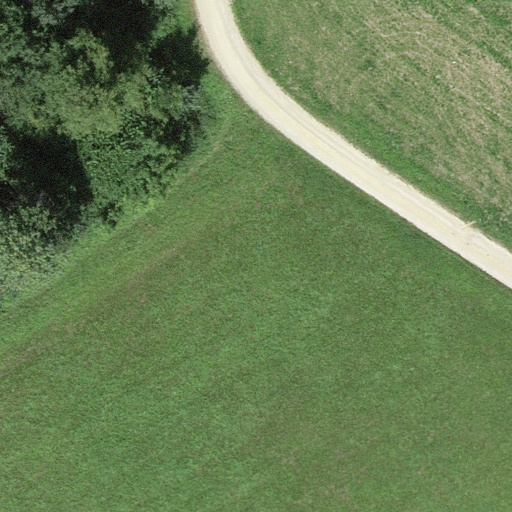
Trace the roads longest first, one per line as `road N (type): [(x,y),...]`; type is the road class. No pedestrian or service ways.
road 1 (track): [(511,278),(249,92),(216,39),(213,0)]
road 2 (track): [(216,39),(117,43),(0,113)]
